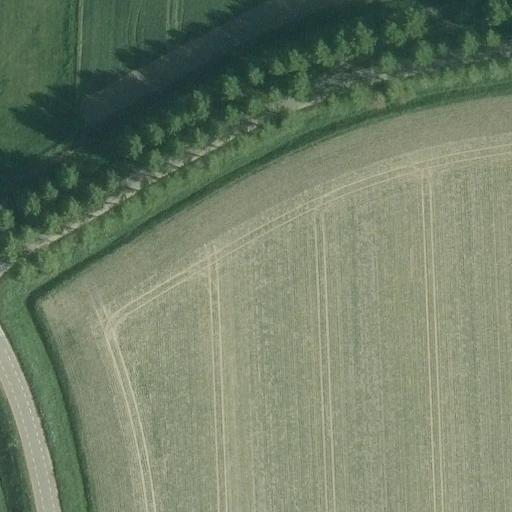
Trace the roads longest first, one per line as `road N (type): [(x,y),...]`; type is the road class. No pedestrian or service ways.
road 1 (unclassified): [(0,262),(303,98),(511,49)]
road 2 (unclassified): [(45,511),(0,353)]
